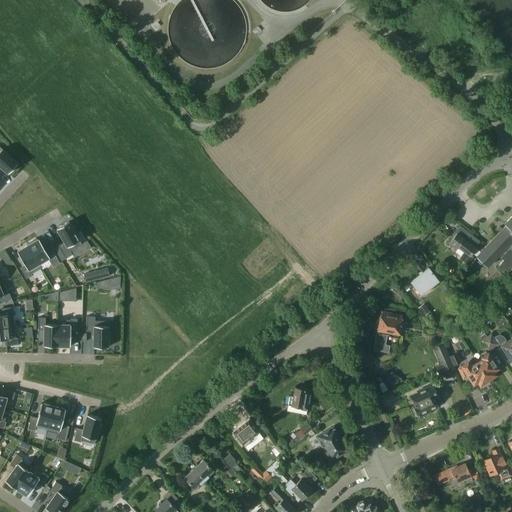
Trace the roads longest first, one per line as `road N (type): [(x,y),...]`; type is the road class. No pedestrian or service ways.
road 1 (unclassified): [(323,328),(261,366),(99,511)]
road 2 (unclassified): [(511,159),(474,173),(323,328)]
road 3 (unclassified): [(511,158),(461,96),(343,1)]
road 4 (unclassified): [(383,467),(323,328)]
road 5 (residential): [(383,467),(511,404)]
